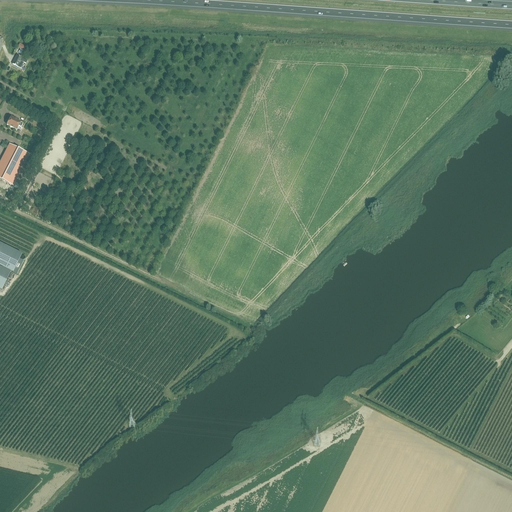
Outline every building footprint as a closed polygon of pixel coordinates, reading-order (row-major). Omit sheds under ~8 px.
[(26,48),(19,44),(17,48),(21,50),(19,54),(22,55),(24,51),(26,48)] [(12,65),(19,68),(21,69),(24,63),(26,64),(27,61),(16,56),(12,65)] [(21,128),(23,124),(20,123),(20,122),(11,117),(9,121),(7,121),(6,123),(7,124),(6,125),(16,130),(18,126),(21,128)] [(17,180),(29,155),(9,145),(0,162),(0,179),(14,186),(17,180)] [(17,180),(14,186),(22,190),(25,184),(17,180)] [(10,272),(12,273),(21,255),(0,244),(0,290),(10,272)]
